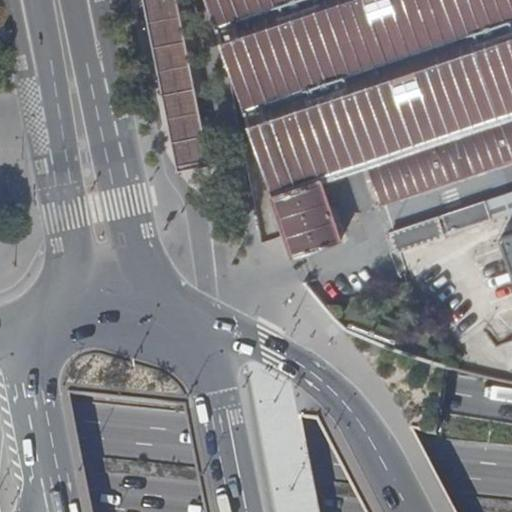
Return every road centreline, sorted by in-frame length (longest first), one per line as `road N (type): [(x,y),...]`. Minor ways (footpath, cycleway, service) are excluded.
road 1 (trunk): [(511,474),(0,419)]
road 2 (motorway): [(441,395),(0,349)]
road 3 (trunk): [(413,511),(364,425),(301,364),(236,336),(185,331)]
road 4 (primary): [(185,331),(142,262),(110,135),(72,80)]
road 5 (trunk): [(0,481),(256,511)]
road 6 (primary): [(72,80),(58,140),(72,269),(46,330)]
road 7 (primary): [(237,511),(216,392),(185,331)]
road 8 (primary): [(46,330),(32,355),(53,479)]
road 9 (primary): [(185,331),(46,330)]
